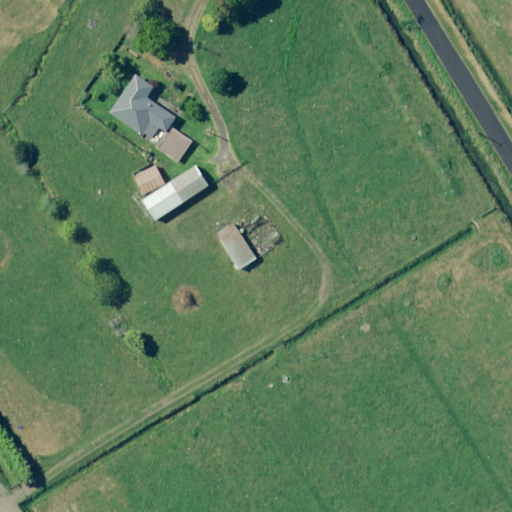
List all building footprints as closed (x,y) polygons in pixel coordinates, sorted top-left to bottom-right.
[(192,142),(170,128),(177,117),(147,99),(154,87),(135,75),(110,114),(157,144),(154,149),(179,165),(192,142)] [(165,184),(155,166),(133,178),(143,196),(165,184)] [(209,187),(196,167),(143,202),(156,222),(209,187)] [(256,261),(238,231),(233,224),(207,240),(211,247),(220,242),(238,272),(256,261)] [(271,317),(260,299),(242,312),(253,329),(271,317)] [(329,436),(307,403),(288,416),(310,449),(329,436)]
